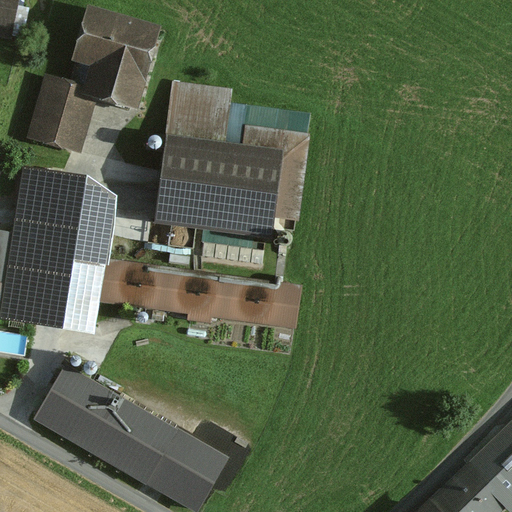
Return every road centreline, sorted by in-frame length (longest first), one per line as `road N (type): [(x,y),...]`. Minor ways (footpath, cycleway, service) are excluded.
road 1 (unknown): [(129,322),(67,332),(5,426)]
road 2 (track): [(0,423),(151,511)]
